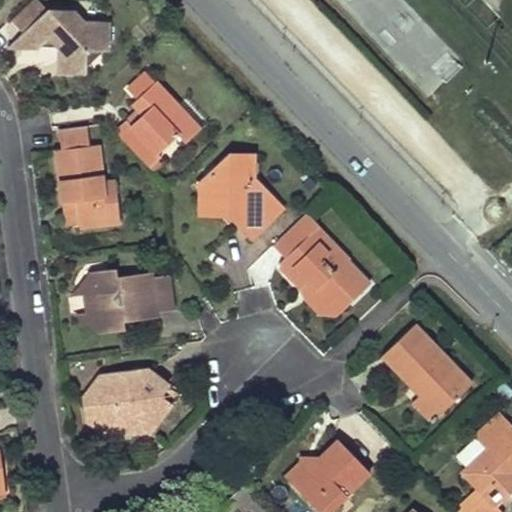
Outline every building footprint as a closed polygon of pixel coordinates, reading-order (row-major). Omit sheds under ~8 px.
[(83,23),(73,11),(49,11),(38,0),(29,0),(9,19),(24,34),(36,47),(48,35),(59,47),(59,71),(83,71),(84,50),(87,50),(87,48),(107,48),(107,24),(83,23)] [(11,47),(36,47),(24,34),(11,47)] [(453,79),(461,63),(445,54),(436,70),(453,79)] [(155,82),(145,71),(126,89),(136,99),(155,82)] [(200,129),(155,82),(136,99),(132,104),(137,109),(142,114),(131,125),(126,120),(114,131),(149,169),(161,158),(157,154),(177,135),(185,143),(200,129)] [(131,125),(142,114),(137,109),(126,120),(131,125)] [(59,176),(62,203),(76,201),(79,224),(79,227),(120,222),(117,200),(105,202),(103,183),(98,145),(89,146),(87,126),(58,129),(61,149),(55,150),(59,176)] [(253,178),(230,154),(199,184),(228,213),(239,225),(258,208),(270,220),(282,208),(253,178)] [(230,154),(253,178),(254,155),(230,154)] [(115,182),(103,183),(105,202),(117,200),(115,182)] [(200,213),(228,213),(199,184),(200,213)] [(79,224),(76,201),(62,203),(65,226),(79,224)] [(258,208),(239,225),(251,238),(270,220),(258,208)] [(273,246),(285,258),(282,261),(281,268),(301,288),(308,282),(330,304),(344,291),(353,300),(369,284),(333,247),(327,253),(310,235),(320,226),(307,213),(273,246)] [(333,247),(337,244),(320,226),(310,235),(327,253),(333,247)] [(107,270),(108,278),(117,277),(116,269),(107,270)] [(157,317),(157,312),(173,310),(168,275),(152,277),(151,272),(117,277),(108,278),(107,270),(95,272),(87,281),(89,293),(85,293),(87,304),(88,314),(92,313),(93,325),(103,332),(123,330),(122,322),(157,317)] [(85,293),(89,293),(87,281),(84,282),(73,295),(85,293)] [(344,291),(330,304),(308,282),(301,288),(305,300),(319,315),(339,313),(353,300),(344,291)] [(89,325),(93,325),(92,313),(88,314),(76,316),(89,325)] [(382,355),(410,385),(416,380),(425,389),(423,391),(443,411),(471,384),(414,324),(382,355)] [(134,421),(147,431),(149,432),(170,405),(159,396),(168,385),(147,370),(99,376),(84,397),(87,421),(107,436),(119,421),(129,428),(134,421)] [(416,380),(410,385),(419,394),(423,391),(425,389),(416,380)] [(419,394),(412,401),(432,422),(443,411),(423,391),(419,394)] [(474,437),(486,450),(462,473),(496,507),(511,493),(511,491),(511,425),(499,412),(474,437)] [(107,436),(135,433),(129,428),(119,421),(107,436)] [(129,428),(135,433),(147,431),(134,421),(129,428)] [(292,484),(318,511),(328,511),(369,472),(338,439),(319,458),(314,462),(304,462),(304,472),(292,484)] [(228,463),(243,479),(257,465),(242,450),(228,463)] [(314,462),(319,458),(304,457),(302,459),(297,464),(284,476),(292,484),(304,472),(304,462),(314,462)] [(495,511),(476,490),(460,504),(466,511),(495,511)]
